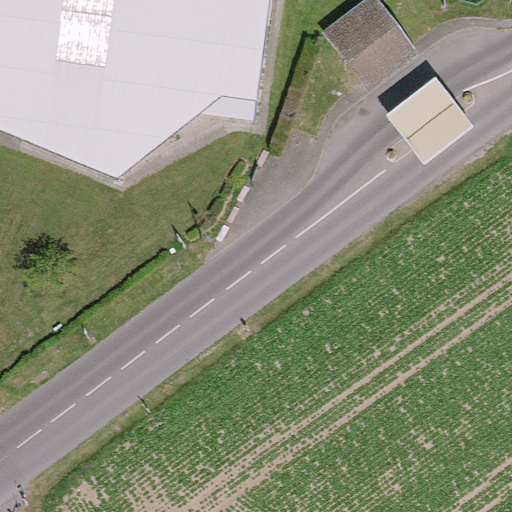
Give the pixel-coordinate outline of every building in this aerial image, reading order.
[(0,0),(0,85),(36,89),(30,138),(129,149),(132,147),(138,102),(229,112),(265,117),(278,0),(0,0)] [(362,71),(404,40),(374,0),(373,0),(331,30),(362,71)] [(415,57),(404,40),(362,71),(373,86),(415,57)] [(436,81),(387,117),(426,170),(475,133),(436,81)] [(124,182),(229,112),(138,102),(132,147),(129,149),(30,138),(36,89),(0,85),(0,128),(28,141),(124,182)]
